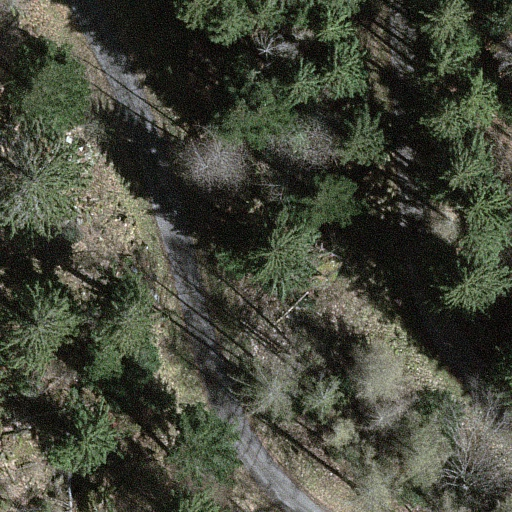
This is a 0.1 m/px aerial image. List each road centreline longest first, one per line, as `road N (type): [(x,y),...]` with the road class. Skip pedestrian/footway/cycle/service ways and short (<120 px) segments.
road 1 (unclassified): [(84,0),(138,104),(238,426),(302,511)]
road 2 (unclassified): [(511,394),(455,338),(430,279),(407,0)]
